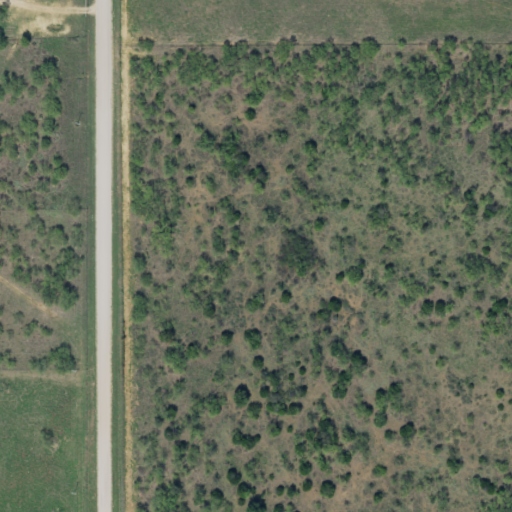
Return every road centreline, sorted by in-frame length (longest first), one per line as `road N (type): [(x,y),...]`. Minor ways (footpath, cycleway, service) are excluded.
road 1 (residential): [(131,511),(138,0)]
road 2 (residential): [(139,13),(0,11)]
